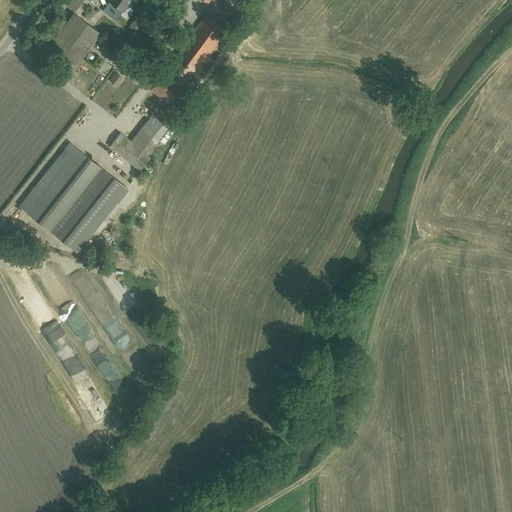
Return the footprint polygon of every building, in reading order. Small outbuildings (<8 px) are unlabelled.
[(66,0),(65,2),(77,11),(84,0),(66,0)] [(115,22),(122,13),(124,14),(133,0),(105,0),(105,1),(110,4),(103,14),(115,22)] [(47,42),(76,66),(101,35),(73,11),(47,42)] [(206,15),(149,90),(170,107),(228,31),(206,15)] [(146,41),(159,51),(174,32),(161,22),(146,41)] [(161,106),(155,114),(167,124),(174,115),(161,106)] [(124,137),(112,153),(136,171),(148,155),(124,137)] [(68,145),(19,207),(47,230),(70,247),(119,185),(96,167),(68,145)]
